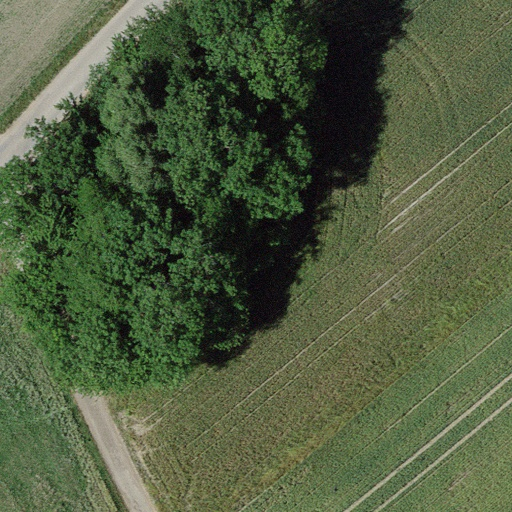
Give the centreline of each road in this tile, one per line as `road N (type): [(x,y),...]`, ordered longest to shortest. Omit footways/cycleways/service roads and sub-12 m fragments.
road 1 (track): [(144,511),(15,222),(0,211)]
road 2 (track): [(158,0),(0,167)]
